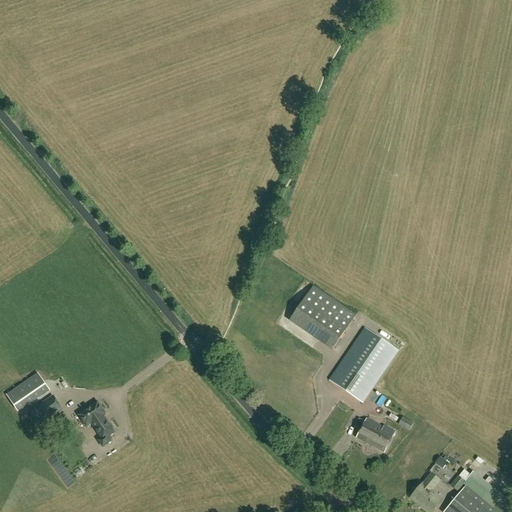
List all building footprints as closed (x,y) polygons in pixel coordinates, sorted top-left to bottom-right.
[(333,348),(356,315),(314,286),(291,320),(333,348)] [(329,380),(363,404),(399,351),(365,328),(329,380)] [(38,373),(15,389),(27,406),(50,390),(44,382),(38,373)] [(46,420),(62,409),(53,396),(37,407),(46,420)] [(115,432),(103,415),(106,413),(98,401),(79,415),(87,427),(92,423),(102,438),(99,440),(103,446),(111,441),(108,437),(115,432)] [(409,431),(414,423),(403,417),(398,425),(409,431)] [(383,428),(366,419),(356,438),(384,453),(395,432),(384,426),(383,428)] [(437,470),(450,477),(455,467),(441,461),(437,470)] [(458,491),(466,481),(471,475),(465,470),(460,476),(459,475),(451,486),(458,491)] [(431,491),(440,480),(432,473),(423,484),(422,484),(411,497),(417,502),(418,501),(430,511),(432,511),(442,500),(431,491)] [(480,473),(447,511),(502,511),(499,509),(509,498),(480,473)]
